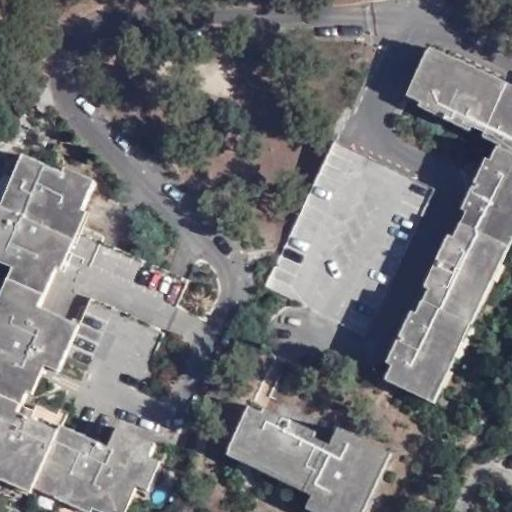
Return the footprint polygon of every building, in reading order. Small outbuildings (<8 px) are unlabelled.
[(511,83),(433,45),(409,93),(423,101),(421,106),(470,130),(474,126),(486,132),(485,137),(500,145),(493,157),(489,158),(466,207),(469,208),(456,237),(452,235),(428,284),(432,287),(419,313),(413,309),(388,360),(395,364),(389,377),(434,400),(511,241),(511,83)] [(436,188),(339,138),(268,282),(364,331),(436,188)] [(0,475),(11,481),(39,415),(24,407),(32,384),(39,386),(49,362),(59,369),(82,317),(120,229),(87,216),(103,178),(68,163),(65,169),(25,151),(4,199),(0,197),(0,255),(18,263),(0,302),(0,475)] [(125,232),(120,229),(82,317),(83,317),(161,349),(169,332),(183,337),(210,274),(123,237),(125,232)] [(321,511),(363,511),(393,453),(342,427),(333,445),(317,436),(320,432),(270,407),(267,412),(252,405),(230,452),(314,496),(309,506),(321,511)] [(61,426),(39,415),(11,481),(32,489),(35,483),(93,509),(95,505),(109,511),(125,511),(140,480),(150,484),(163,459),(153,454),(157,441),(121,423),(111,443),(65,421),(61,426)]
